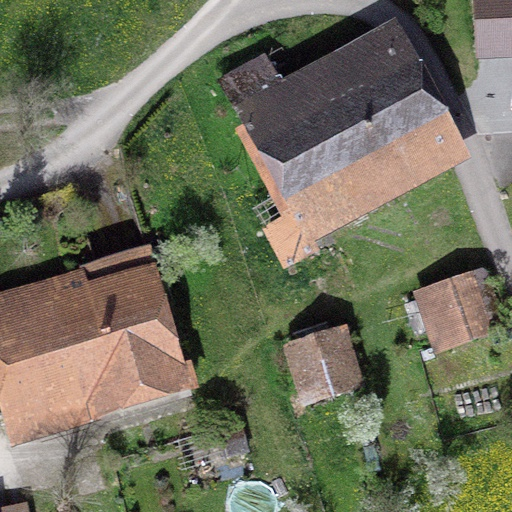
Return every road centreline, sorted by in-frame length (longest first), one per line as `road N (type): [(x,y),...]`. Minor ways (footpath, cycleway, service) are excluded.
road 1 (residential): [(511,273),(467,135),(428,53),(394,16),(363,0)]
road 2 (residential): [(0,194),(80,151),(199,25)]
road 3 (unknown): [(0,249),(80,151)]
